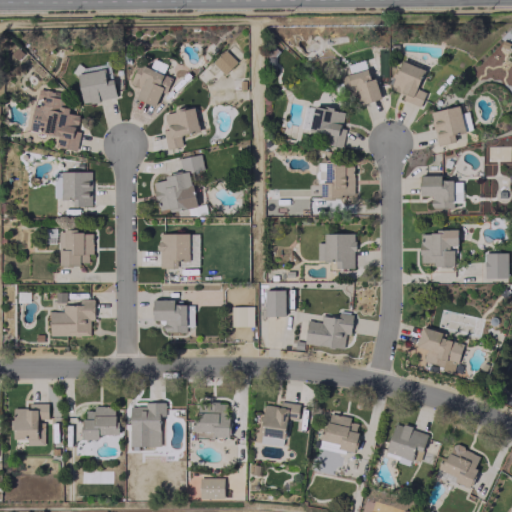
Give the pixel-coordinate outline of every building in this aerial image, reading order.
[(224,74),(236,61),(224,50),(212,63),(224,74)] [(391,76),(393,77),(389,87),(404,94),(402,98),(418,105),(424,92),(415,88),(423,69),(401,60),(397,69),(394,68),(391,76)] [(135,98),(157,106),(169,76),(137,64),(129,84),(139,88),(135,98)] [(361,103),(379,97),(373,77),(369,79),(366,68),(345,75),(348,85),(354,83),(361,103)] [(112,78),(105,80),(103,69),(76,74),(81,103),(115,97),(112,78)] [(28,130),(57,135),(55,146),(76,150),(78,138),(73,137),(77,114),(67,113),(69,104),(58,102),(60,92),(39,88),(36,105),(32,105),(28,130)] [(429,111),(441,108),(441,107),(448,105),(448,107),(458,104),(464,131),(452,134),(454,140),(438,144),(434,127),(431,128),(430,120),(431,119),(429,111)] [(313,105),(323,107),(323,105),(332,107),(332,109),(343,112),(340,128),(344,129),(340,146),(322,142),(324,133),(308,129),(313,105)] [(166,149),(182,146),(180,135),(199,131),(194,107),(163,113),(167,129),(162,130),(166,149)] [(152,179),(158,212),(196,205),(190,172),(203,169),(200,153),(178,157),(181,174),(152,179)] [(446,159),(451,161),(449,168),(443,165),(446,159)] [(320,181),(324,181),(324,161),(338,161),(338,164),(344,164),(344,165),(352,165),(352,193),(340,194),(340,197),(333,197),(333,199),(323,199),(323,197),(320,197),(320,181)] [(90,206),(91,171),(61,171),(60,198),(73,198),(72,205),(90,206)] [(419,174),(419,195),(431,195),(431,198),(429,198),(430,205),(431,205),(431,207),(446,206),(446,207),(452,207),(452,179),(441,179),(441,174),(419,174)] [(419,234),(419,243),(418,243),(418,253),(421,253),(421,261),(433,261),(433,265),(440,265),(440,266),(450,266),(450,265),(453,265),(453,249),(448,249),(448,244),(456,244),(456,228),(435,229),(435,232),(429,232),(429,234),(419,234)] [(91,231),(59,230),(58,264),(90,264),(91,231)] [(158,267),(177,267),(177,265),(198,265),(198,233),(158,232),(158,267)] [(316,241),(323,241),(323,233),(353,232),(353,240),(354,240),(354,250),(352,250),(352,267),(335,267),(335,260),(316,260),(316,241)] [(484,252),(506,252),(506,277),(484,277),(484,252)] [(263,290),(283,289),(283,315),(264,315),(263,290)] [(49,335),(89,335),(89,320),(93,320),(93,298),(72,298),(72,304),(62,304),(62,311),(49,311),(49,335)] [(185,304),(174,304),(174,299),(153,299),(152,319),(164,320),(164,331),(185,332),(185,304)] [(253,325),(252,306),(230,306),(230,326),(253,325)] [(352,314),(351,321),(352,321),(351,327),(350,326),(349,334),(345,333),(342,348),(303,343),(307,319),(320,321),(321,314),(338,317),(338,312),(352,314)] [(420,325),(414,345),(425,349),(422,359),(438,364),(438,365),(442,366),(444,361),(445,362),(445,360),(456,363),(462,343),(441,337),(442,331),(420,325)] [(144,401),(144,406),(129,406),(130,445),(160,445),(159,413),(164,413),(164,401),(144,401)] [(279,401),(298,403),(296,418),(285,417),(283,437),(259,434),(261,424),(258,424),(259,414),(262,415),(263,404),(279,406),(279,401)] [(28,402),(28,407),(12,407),(12,418),(10,418),(10,428),(12,428),(12,438),(27,438),(27,444),(43,444),(43,426),(37,426),(37,418),(47,418),(47,402),(28,402)] [(197,402),(226,403),(226,416),(228,416),(228,436),(213,435),(213,431),(192,431),(192,417),(197,417),(197,402)] [(94,406),(94,411),(85,411),(85,418),(82,418),(81,439),(98,439),(98,435),(119,435),(119,420),(114,420),(114,414),(113,414),(113,406),(94,406)] [(328,412),(349,417),(348,421),(357,423),(355,431),(358,431),(353,451),(338,448),(339,444),(318,439),(321,426),(325,427),(328,412)] [(393,422),(401,425),(401,423),(411,426),(409,429),(425,434),(420,450),(413,448),(410,459),(384,450),(393,422)] [(452,444),(456,443),(462,445),(463,448),(479,455),(474,467),(476,468),(468,487),(453,481),(455,476),(437,468),(442,456),(445,457),(448,452),(449,452),(452,444)] [(223,478),(199,478),(199,498),(223,498),(223,478)]
